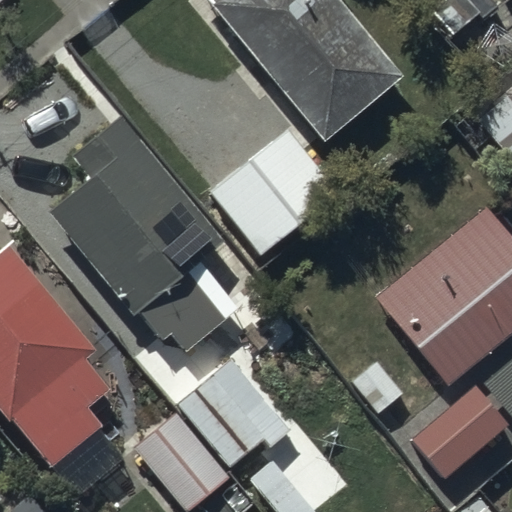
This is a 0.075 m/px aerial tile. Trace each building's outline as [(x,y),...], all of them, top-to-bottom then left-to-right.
[(204,0),(317,135),(395,71),(335,0),(204,0)] [(511,105),(511,75),(497,88),(511,105)] [(181,347),(233,304),(193,255),(217,236),(114,110),(65,150),(83,171),(40,206),(126,312),(132,307),(156,335),(165,328),(181,347)] [(335,191),(282,126),(205,187),(258,253),(335,191)] [(511,242),(480,204),(370,295),(442,381),(511,323),(511,242)] [(0,415),(1,417),(5,414),(44,462),(93,422),(77,404),(101,384),(76,354),(86,345),(0,241),(0,415)] [(511,345),(478,372),(509,413),(511,410),(511,345)] [(225,358),(173,401),(225,464),(259,436),(265,444),(284,427),(225,358)] [(503,423),(469,382),(405,435),(440,476),(503,423)] [(170,409),(128,443),(182,509),(224,475),(170,409)] [(268,455),(243,476),(273,511),(310,511),(314,509),(268,455)] [(469,511),(489,511),(481,503),(469,511)]
